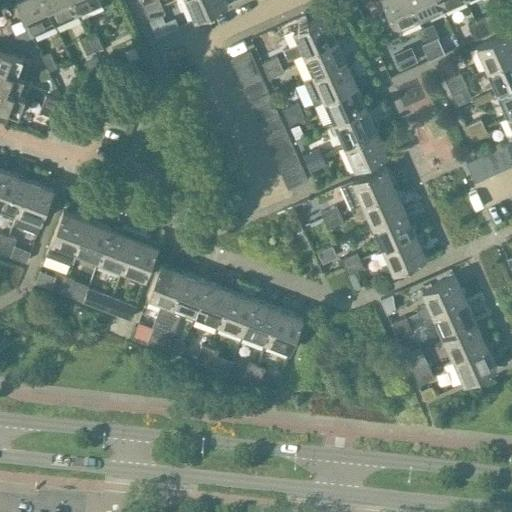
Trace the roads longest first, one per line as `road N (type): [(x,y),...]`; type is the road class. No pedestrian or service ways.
road 1 (tertiary): [(344,454),(0,421)]
road 2 (tertiary): [(0,457),(340,493)]
road 3 (residential): [(274,208),(203,38),(294,0)]
road 4 (tertiary): [(340,493),(511,509)]
road 5 (tertiary): [(511,476),(344,454)]
